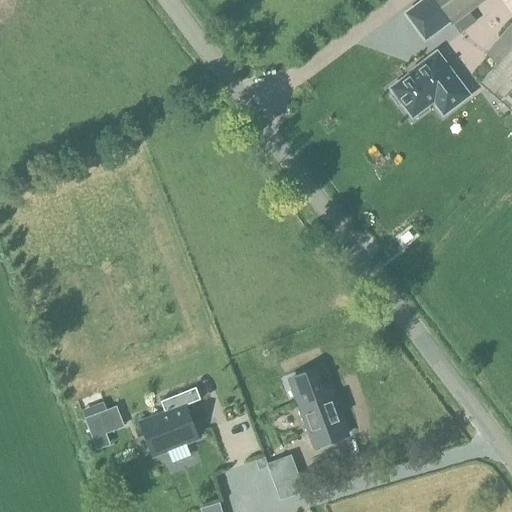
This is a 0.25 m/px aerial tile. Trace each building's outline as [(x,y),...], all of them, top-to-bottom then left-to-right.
[(432,0),(452,26),(486,0),(432,0)] [(420,67),(391,89),(393,92),(392,96),(398,105),(403,105),(412,117),(416,115),(420,117),(429,110),(428,105),(433,102),(443,115),(455,106),(469,96),(436,53),(419,66),(420,67)] [(213,321),(187,330),(191,340),(217,332),(213,321)] [(198,373),(163,381),(169,410),(218,401),(212,373),(226,371),(221,354),(196,360),(198,373)] [(315,446),(346,435),(322,368),(291,380),(315,446)] [(234,414),(252,413),(251,379),(233,380),(234,414)] [(98,414),(85,419),(92,438),(106,433),(98,414)] [(265,458),(256,461),(259,470),(268,467),(267,466),(268,465),(265,458)] [(299,480),(276,488),(280,502),(304,493),(299,480)] [(276,511),(272,497),(231,511),(276,511)]
